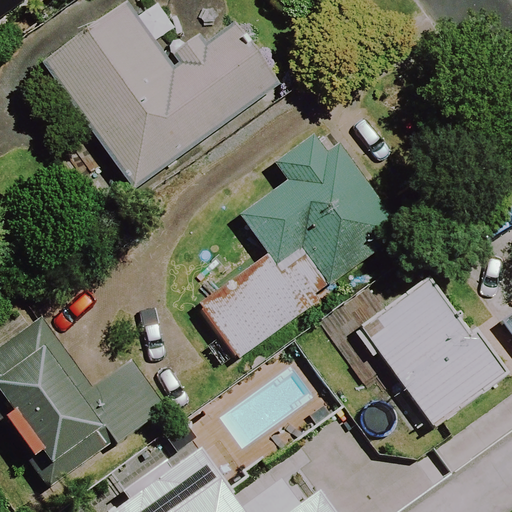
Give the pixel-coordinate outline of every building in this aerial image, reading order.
[(0,0),(0,21),(29,0),(0,0)] [(173,78),(126,12),(47,69),(133,190),(281,85),(241,30),(173,78)] [(331,288),(401,234),(325,137),(279,173),(287,183),(239,220),(271,261),(202,315),(238,361),(331,288)] [(372,365),(380,359),(435,433),(504,382),(426,277),(422,271),(345,328),(372,365)] [(46,313),(43,377),(0,407),(0,415),(52,492),(120,445),(127,455),(176,421),(169,411),(155,390),(108,423),(66,362),(70,313),(46,313)] [(310,374),(286,345),(257,369),(282,398),(310,374)] [(293,511),(244,511),(201,450),(113,511),(335,511),(321,492),(293,511)]
